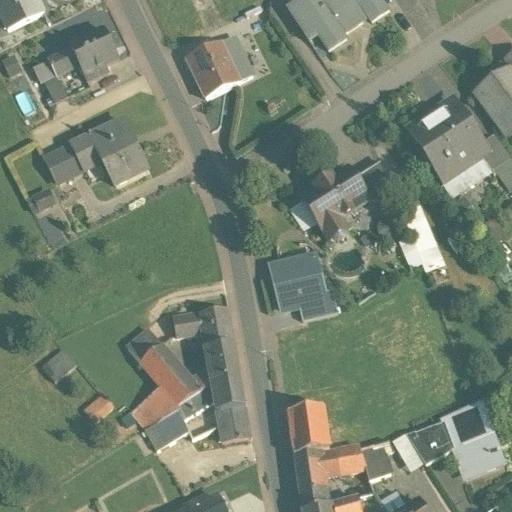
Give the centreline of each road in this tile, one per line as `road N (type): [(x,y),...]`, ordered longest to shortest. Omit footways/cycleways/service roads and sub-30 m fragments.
road 1 (residential): [(219,187),(511,2)]
road 2 (residential): [(219,187),(283,511)]
road 3 (residential): [(129,0),(219,187)]
